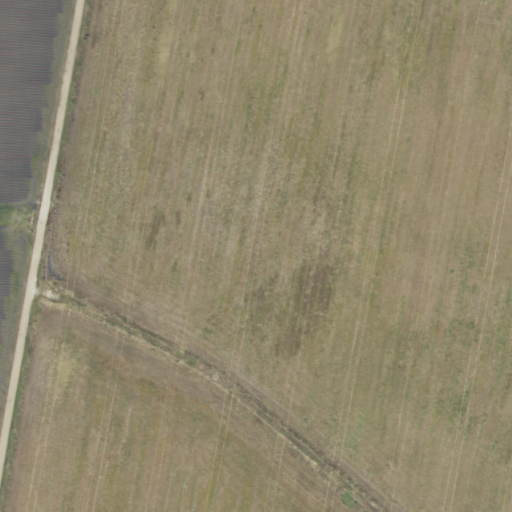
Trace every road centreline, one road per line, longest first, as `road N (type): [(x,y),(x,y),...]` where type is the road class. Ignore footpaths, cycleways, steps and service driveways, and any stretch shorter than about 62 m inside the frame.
road 1 (track): [(37,270),(201,359),(378,511)]
road 2 (track): [(78,0),(37,270)]
road 3 (track): [(0,481),(37,270)]
